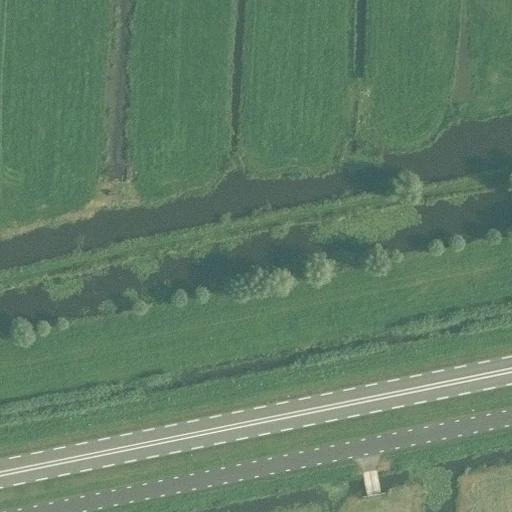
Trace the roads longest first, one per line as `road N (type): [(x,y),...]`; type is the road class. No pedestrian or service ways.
road 1 (primary): [(0,474),(511,370)]
road 2 (unclassified): [(511,417),(24,511)]
